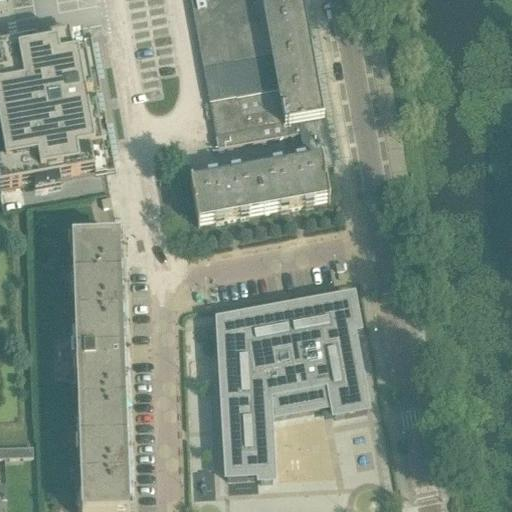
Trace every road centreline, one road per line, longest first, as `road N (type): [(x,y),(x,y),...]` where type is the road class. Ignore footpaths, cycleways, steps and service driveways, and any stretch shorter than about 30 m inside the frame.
road 1 (residential): [(162,283),(111,0)]
road 2 (residential): [(431,511),(387,242)]
road 3 (residential): [(387,242),(341,0)]
road 4 (residential): [(387,242),(162,283)]
road 5 (residential): [(162,283),(174,511)]
